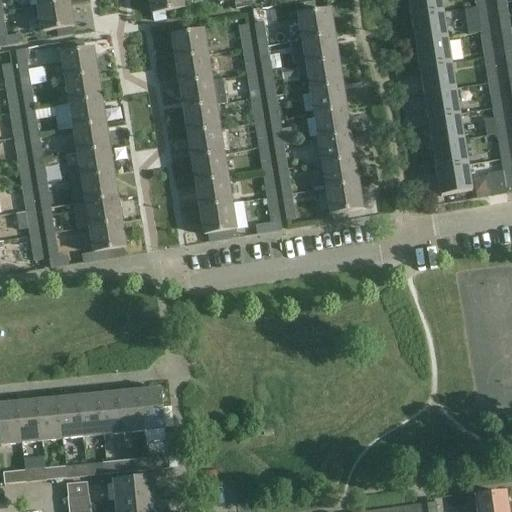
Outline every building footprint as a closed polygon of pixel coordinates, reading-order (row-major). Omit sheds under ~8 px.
[(70,4),(69,0),(36,0),(38,9),(70,4)] [(182,0),(150,0),(153,16),(184,11),(182,0)] [(408,0),(411,20),(442,15),(439,0),(408,0)] [(473,0),(475,10),(485,8),(483,0),(473,0)] [(70,4),(38,9),(42,35),(74,29),(70,4)] [(506,5),(496,6),(500,32),(510,30),(506,5)] [(485,8),(475,10),(479,35),(489,34),(485,8)] [(303,43),(335,38),(330,12),(299,18),(303,43)] [(442,15),(411,20),(415,45),(446,40),(442,15)] [(254,25),(258,50),(267,49),(263,24),(254,25)] [(248,26),(238,27),(242,53),(252,51),(248,26)] [(511,41),(510,30),(500,32),(505,57),(511,56),(511,41)] [(172,38),(177,63),(208,58),(204,33),(172,38)] [(489,34),(479,35),(484,61),(493,59),(489,34)] [(335,38),(303,43),(307,67),(339,62),(335,38)] [(419,71),(450,66),(446,40),(415,45),(419,71)] [(267,49),(258,50),(262,75),(271,73),(267,49)] [(28,50),(14,52),(16,63),(20,89),(30,87),(26,63),(30,62),(28,50)] [(66,81),(98,76),(94,51),(62,56),(66,81)] [(252,51),(242,53),(246,77),(256,76),(252,51)] [(9,52),(0,53),(0,66),(1,66),(5,91),(15,90),(11,65),(9,52)] [(208,58),(177,63),(181,88),(212,83),(208,58)] [(488,86),(498,85),(493,59),(484,61),(488,86)] [(339,62),(307,67),(312,92),(343,87),(339,62)] [(424,96),(454,91),(450,66),(419,71),(424,96)] [(266,100),(275,98),(271,73),(262,75),(266,100)] [(66,81),(70,106),(102,101),(98,76),(66,81)] [(250,102),(260,100),(256,76),(246,77),(250,102)] [(212,83),(181,88),(185,113),(216,108),(212,83)] [(492,112),(502,110),(498,85),(488,86),(492,112)] [(24,114),(34,112),(30,87),(20,89),(24,114)] [(343,87),(312,92),(316,117),(347,112),(343,87)] [(9,116),(19,114),(15,90),(5,91),(9,116)] [(428,122),(458,117),(454,91),(424,96),(428,122)] [(270,124),(279,123),(275,98),(266,100),(270,124)] [(255,127),(264,125),(260,100),(250,102),(252,110),(255,127)] [(70,106),(74,131),(106,126),(102,101),(70,106)] [(216,108),(185,113),(189,138),(220,132),(216,108)] [(496,137),(506,136),(502,110),(492,112),(496,137)] [(29,138),(38,137),(34,112),(24,114),(29,138)] [(347,112),(316,117),(320,142),(351,137),(347,112)] [(13,141),(23,139),(19,114),(9,116),(13,141)] [(432,147),(462,142),(458,117),(428,122),(432,147)] [(274,149),(283,148),(279,123),(270,124),(274,149)] [(258,152),(268,150),(264,125),(255,127),(255,128),(257,141),(258,152)] [(106,126),(74,131),(78,155),(78,156),(110,150),(106,126)] [(220,132),(189,138),(193,162),(224,157),(220,132)] [(500,163),(510,161),(506,136),(496,137),(500,163)] [(33,163),(42,162),(38,137),(29,138),(33,163)] [(351,137),(320,142),(324,166),(355,161),(351,137)] [(17,166),(27,164),(23,139),(13,141),(17,166)] [(436,173),(467,168),(462,142),(432,147),(436,173)] [(278,174),(287,172),(283,148),(274,149),(278,174)] [(83,180),(114,175),(110,150),(78,156),(78,155),(66,157),(68,169),(80,167),(83,180)] [(268,150),(258,152),(262,176),(272,175),(268,150)] [(224,157),(193,162),(197,187),(228,182),(224,157)] [(328,191),(359,186),(355,161),(324,166),(328,191)] [(37,188),(47,186),(42,162),(33,163),(37,188)] [(31,189),(27,164),(17,166),(21,190),(31,189)] [(467,168),(436,173),(440,199),(471,194),(467,168)] [(501,172),(488,174),(491,198),(511,194),(511,172),(511,170),(501,172)] [(282,199),(291,197),(287,172),(278,174),(282,199)] [(83,180),(87,205),(118,200),(114,175),(83,180)] [(266,201),(276,199),(272,175),(262,176),(266,201)] [(228,182),(197,187),(201,212),(233,207),(228,182)] [(41,213),(51,211),(47,186),(37,188),(41,213)] [(363,211),(359,186),(328,191),(332,216),(363,211)] [(31,189),(21,190),(24,207),(34,206),(31,189)] [(295,220),(291,197),(282,199),(286,222),(295,220)] [(270,224),(255,226),(257,236),(282,232),(280,222),(277,199),(266,201),(270,224)] [(87,205),(91,230),(122,225),(118,200),(87,205)] [(237,232),(233,207),(201,212),(205,237),(237,232)] [(45,238),(55,236),(51,211),(41,213),(45,238)] [(29,240),(39,238),(35,214),(16,217),(18,231),(28,229),(29,240)] [(127,250),(122,225),(91,230),(95,255),(127,250)] [(59,260),(55,236),(45,238),(49,262),(59,260)] [(39,238),(29,240),(33,263),(43,261),(39,238)] [(160,390),(139,392),(143,433),(145,433),(146,443),(163,441),(162,432),(164,431),(160,390)] [(122,436),(143,433),(139,392),(118,394),(122,436)] [(102,438),(122,436),(118,394),(98,396),(102,438)] [(82,440),(102,438),(98,396),(77,398),(82,440)] [(61,442),(82,440),(77,398),(57,401),(61,442)] [(41,444),(61,442),(57,401),(36,403),(41,444)] [(20,446),(41,444),(36,403),(16,405),(20,446)] [(0,447),(20,446),(16,405),(0,406),(0,447)] [(146,460),(147,472),(168,469),(167,458),(146,460)] [(126,474),(147,472),(146,460),(125,462),(126,474)] [(106,476),(126,474),(125,462),(105,464),(106,476)] [(85,478),(106,476),(105,464),(84,466),(85,478)] [(84,466),(64,468),(65,480),(85,478),(84,466)] [(44,482),(65,480),(64,468),(43,470),(44,482)] [(24,484),(44,482),(43,470),(23,472),(24,484)] [(4,486),(24,484),(23,472),(3,474),(4,486)] [(112,482),(114,503),(155,499),(152,478),(112,482)] [(476,499),(477,511),(508,511),(506,495),(476,499)] [(88,497),(68,499),(69,508),(89,506),(88,497)] [(156,511),(155,499),(114,503),(114,511),(156,511)] [(436,511),(436,503),(426,504),(426,511),(436,511)]
